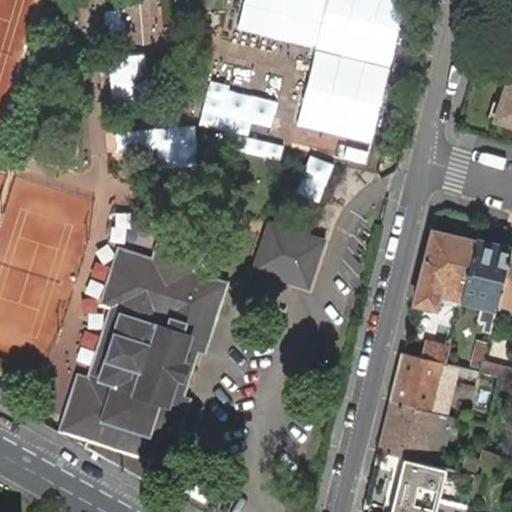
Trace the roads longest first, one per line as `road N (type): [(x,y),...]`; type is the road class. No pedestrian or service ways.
road 1 (residential): [(430,158),(335,511)]
road 2 (residential): [(466,0),(430,158)]
road 3 (tertiary): [(0,447),(114,511)]
